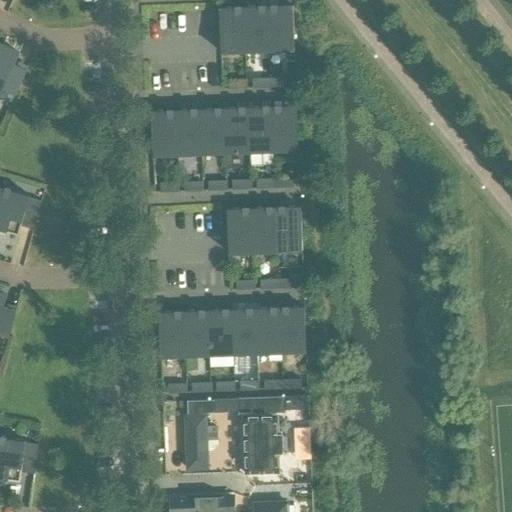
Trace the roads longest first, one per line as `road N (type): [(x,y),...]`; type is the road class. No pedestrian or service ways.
road 1 (residential): [(132,511),(125,305)]
road 2 (residential): [(307,299),(125,305)]
road 3 (residential): [(122,200),(303,194)]
road 4 (residential): [(118,102),(298,94)]
road 5 (residential): [(0,274),(124,280)]
road 6 (unknown): [(127,347),(248,348)]
road 7 (residential): [(0,21),(67,45),(116,44)]
